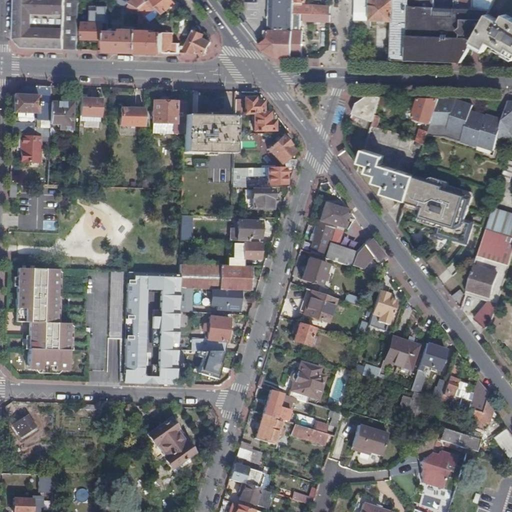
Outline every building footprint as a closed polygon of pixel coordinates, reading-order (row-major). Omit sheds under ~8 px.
[(65,0),(15,0),(14,36),(25,47),(45,48),(64,49),(65,0)] [(75,0),(65,0),(64,49),(70,49),(70,36),(74,36),(75,0)] [(70,49),(78,49),(79,0),(75,0),(74,36),(70,36),(70,49)] [(177,3),(173,0),(150,0),(148,2),(140,8),(146,16),(158,6),(164,13),(177,3)] [(285,56),(292,56),(294,13),(294,0),(269,0),(269,30),(269,38),(260,44),(264,50),(279,56),(285,56)] [(294,0),(294,13),(331,15),(331,7),(314,6),(314,7),(302,6),(303,2),(305,2),(305,0),(294,0)] [(371,0),(356,0),(356,10),(356,20),(371,20),(371,0)] [(394,0),(371,0),(371,20),(393,21),(394,0)] [(407,60),(408,0),(394,0),(393,21),(392,60),(400,60),(407,60)] [(408,0),(407,60),(436,61),(462,62),(474,42),(489,14),(497,0),(454,0),(454,6),(431,5),(430,0),(408,0)] [(140,17),(140,8),(130,3),(129,3),(127,10),(140,17)] [(150,24),(158,17),(164,13),(158,6),(146,16),(149,19),(147,20),(150,24)] [(182,15),(187,10),(184,6),(178,10),(182,15)] [(142,24),(147,20),(149,19),(146,16),(140,8),(140,17),(140,23),(142,24)] [(292,56),(302,57),(303,31),(299,30),(299,28),(301,28),(301,21),(331,23),(331,15),(294,13),(292,56)] [(503,21),(489,14),(474,42),(487,49),(490,43),(495,45),(511,54),(511,18),(506,15),(503,21)] [(371,20),(356,20),(355,28),(371,29),(371,20)] [(100,50),(108,50),(108,31),(108,23),(85,22),(85,38),(100,39),(100,50)] [(206,53),(211,42),(203,38),(205,34),(201,32),(202,30),(198,25),(186,49),(196,53),(198,49),(206,53)] [(153,52),(164,52),(165,32),(156,32),(156,30),(142,30),(142,26),(140,26),(140,29),(139,51),(153,52)] [(124,51),(139,51),(140,29),(124,29),(124,31),(119,31),(119,28),(117,28),(117,31),(108,31),(108,50),(124,51)] [(258,41),(260,44),(269,38),(269,30),(265,30),(265,36),(258,41)] [(164,52),(180,53),(180,42),(174,42),(174,32),(171,32),(165,32),(164,52)] [(50,103),(50,88),(24,86),(15,95),(13,95),(12,113),(37,114),(38,109),(42,109),(42,111),(41,113),(41,120),(49,120),(50,103)] [(376,115),(382,97),(376,97),(368,97),(358,103),(354,114),(374,122),(376,115)] [(244,98),(245,114),(253,113),(263,113),(262,102),(255,102),(255,98),(244,98)] [(432,123),(439,99),(420,98),(414,117),(425,121),(432,123)] [(100,100),(80,99),(80,116),(99,118),(100,100)] [(499,139),(511,138),(511,101),(508,101),(503,119),(487,114),(487,115),(471,111),(474,104),(463,101),(457,99),(439,99),(432,123),(429,132),(428,136),(447,137),(479,147),(480,146),(495,151),(499,139)] [(184,116),(185,103),(153,102),(153,111),(152,111),(152,117),(153,117),(153,123),(173,124),(173,134),(184,134),(184,116)] [(73,103),(50,103),(49,120),(49,124),(60,125),(60,130),(64,130),(64,135),(72,135),(73,103)] [(144,127),(145,109),(120,108),(119,126),(144,127)] [(269,121),(269,113),(263,113),(253,113),(254,131),(275,131),(274,121),(269,121)] [(381,117),(376,115),(374,122),(372,127),(378,128),(381,117)] [(12,122),(11,135),(21,135),(34,136),(34,117),(20,116),(20,122),(12,122)] [(234,135),(234,117),(184,116),(184,134),(183,153),(233,154),(234,135)] [(173,124),(153,123),(152,133),(173,134),(173,124)] [(425,144),(428,136),(429,132),(421,130),(418,141),(425,144)] [(39,163),(40,136),(34,136),(21,135),(21,163),(39,163)] [(294,168),(297,161),(287,160),(295,152),(289,147),(290,145),(283,136),(280,139),(269,149),(268,150),(282,165),(285,162),(285,168),(294,168)] [(407,201),(415,176),(382,166),(385,157),(365,150),(360,163),(370,166),(368,173),(378,176),(376,183),(385,186),(383,194),(407,201)] [(285,185),(285,168),(233,169),(232,187),(234,187),(245,188),(245,180),(240,180),(240,176),(259,176),(259,175),(265,175),(268,175),(268,179),(268,185),(285,185)] [(445,185),(415,176),(407,201),(423,206),(420,216),(440,222),(436,237),(437,237),(438,239),(442,241),(445,239),(447,240),(447,238),(456,241),(456,243),(466,246),(474,221),(466,219),(473,197),(444,188),(445,185)] [(273,199),(273,190),(251,190),(252,209),(272,209),(272,199),(273,199)] [(345,228),(350,211),(325,204),(317,228),(333,233),(333,232),(335,226),(345,228)] [(244,242),(259,242),(259,239),(260,239),(261,222),(237,222),(237,242),(244,242)] [(323,249),(327,251),(330,244),(333,233),(317,228),(317,230),(311,251),(322,254),(323,249)] [(493,322),(505,283),(510,267),(511,259),(511,237),(487,230),(473,272),(467,294),(489,301),(475,318),(487,328),(493,322)] [(355,253),(355,255),(361,263),(369,252),(379,265),(387,259),(380,250),(371,239),(366,243),(362,246),(355,253)] [(233,266),(243,266),(243,259),(259,260),(260,245),(244,244),(244,242),(237,242),(234,241),(233,266)] [(327,251),(325,259),(350,268),(355,255),(355,253),(330,244),(327,251)] [(324,274),(327,265),(308,259),(301,280),(320,286),(322,281),(323,281),(325,275),(324,274)] [(179,265),(179,274),(179,288),(191,289),(211,290),(236,291),(250,291),(252,267),(243,266),(233,266),(228,266),(179,265)] [(58,270),(17,269),(16,323),(29,323),(28,363),(28,370),(35,370),(68,371),(69,324),(56,324),(58,270)] [(179,274),(139,273),(128,272),(126,328),(177,330),(178,312),(179,288),(179,274)] [(191,289),(179,288),(178,312),(190,312),(191,289)] [(464,295),(460,289),(453,295),(456,300),(464,295)] [(236,294),(236,291),(211,290),(211,306),(222,306),(222,310),(238,311),(239,295),(236,294)] [(381,314),(378,322),(387,325),(390,317),(391,317),(397,301),(387,298),(389,293),(379,290),(373,311),(373,312),(381,314)] [(335,299),(312,291),(304,314),(327,322),(335,299)] [(344,302),(359,307),(360,301),(346,296),(344,302)] [(373,312),(370,319),(378,322),(381,314),(373,312)] [(179,328),(186,329),(187,316),(180,316),(179,328)] [(190,351),(225,352),(229,319),(210,318),(209,325),(204,325),(203,326),(203,331),(191,330),(190,351)] [(315,328),(296,322),(292,334),(295,335),(293,341),(309,346),(315,328)] [(126,328),(124,383),(176,385),(176,370),(177,350),(177,330),(126,328)] [(391,337),(383,360),(410,370),(418,346),(391,337)] [(426,344),(410,391),(420,394),(422,390),(419,389),(422,382),(419,381),(423,368),(421,367),(422,366),(438,371),(445,351),(426,344)] [(217,379),(222,364),(202,357),(197,373),(217,379)] [(286,386),(293,388),(301,363),(296,362),(294,362),(286,386)] [(291,390),(289,397),(293,398),(305,402),(307,396),(318,399),(323,381),(317,379),(318,375),(320,369),(314,367),(311,365),(307,365),(301,363),(293,388),(292,390),(291,390)] [(459,367),(452,365),(444,390),(440,400),(472,410),(480,412),(485,401),(488,393),(478,380),(471,401),(453,395),(458,380),(455,379),(459,367)] [(176,370),(176,385),(184,385),(184,371),(176,370)] [(364,372),(362,375),(377,380),(378,376),(364,372)] [(440,400),(444,390),(435,387),(433,393),(425,390),(424,395),(440,400)] [(270,391),(262,415),(282,421),(286,422),(293,398),(289,397),(270,391)] [(418,419),(426,397),(413,392),(406,415),(418,419)] [(495,415),(485,401),(480,412),(472,410),(470,418),(476,420),(476,422),(486,425),(486,423),(488,424),(490,416),(494,418),(495,415)] [(337,428),(341,413),(334,411),(329,426),(337,428)] [(282,421),(262,415),(255,439),(274,444),(282,421)] [(27,417),(13,426),(22,440),(37,430),(27,417)] [(175,431),(177,429),(176,427),(174,428),(169,420),(147,435),(154,445),(155,445),(164,458),(163,459),(171,469),(186,458),(187,459),(189,457),(188,456),(192,453),(186,445),(188,443),(187,442),(184,444),(175,431)] [(316,422),(313,431),(326,434),(328,426),(316,422)] [(313,431),(295,425),(292,435),(331,447),(334,437),(326,434),(313,431)] [(380,456),(387,435),(358,426),(352,447),(360,449),(359,452),(369,455),(370,453),(380,456)] [(511,436),(508,432),(505,428),(493,438),(510,460),(511,458),(511,436)] [(187,442),(177,429),(175,431),(184,444),(187,442)] [(440,441),(467,450),(477,452),(480,440),(444,429),(440,441)] [(435,439),(429,437),(411,452),(419,462),(422,482),(442,489),(448,471),(446,470),(446,467),(453,469),(456,457),(440,452),(436,455),(431,454),(435,439)] [(239,449),(236,458),(250,462),(253,453),(239,449)] [(232,469),(229,480),(242,484),(260,489),(264,475),(252,471),(251,475),(247,474),(248,470),(233,465),(232,469)] [(313,474),(321,477),(324,468),(316,465),(313,474)] [(53,476),(39,475),(39,493),(52,494),(53,476)] [(260,489),(242,484),(239,492),(241,493),(240,500),(268,509),(271,500),(268,499),(270,492),(260,489)] [(300,501),(312,506),(314,499),(302,496),(300,501)] [(38,511),(39,508),(31,508),(31,500),(13,500),(12,511),(38,511)] [(259,511),(232,503),(229,511),(259,511)] [(389,511),(379,509),(374,507),(362,503),(359,511),(389,511)]
